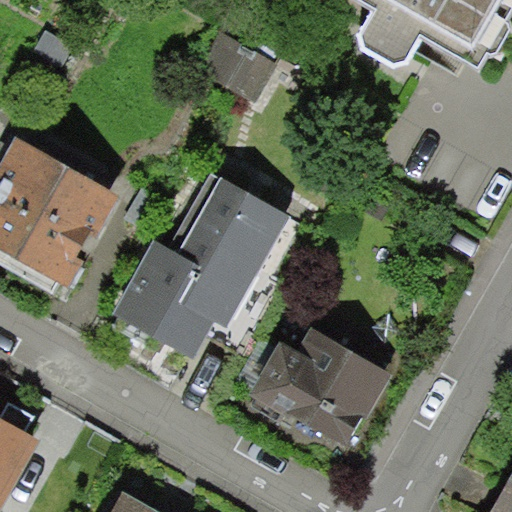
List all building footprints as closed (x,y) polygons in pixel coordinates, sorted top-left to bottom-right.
[(511,0),(377,0),(509,79),(511,74),(511,0)] [(0,150),(0,258),(52,287),(101,199),(3,145),(0,150)] [(264,198),(193,158),(146,242),(203,274),(217,282),(264,198)] [(203,274),(130,234),(90,307),(163,347),(203,274)] [(382,363),(294,309),(240,398),(327,451),(382,363)] [(0,425),(0,469),(19,436),(0,425)] [(511,511),(511,460),(482,511),(511,511)] [(148,511),(110,489),(96,511),(148,511)]
